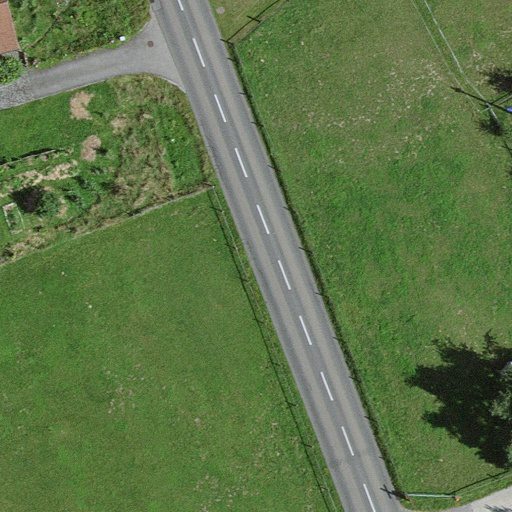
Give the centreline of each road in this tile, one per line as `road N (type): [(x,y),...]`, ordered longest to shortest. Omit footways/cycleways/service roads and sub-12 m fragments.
road 1 (tertiary): [(170,0),(367,511)]
road 2 (unknown): [(187,42),(0,101)]
